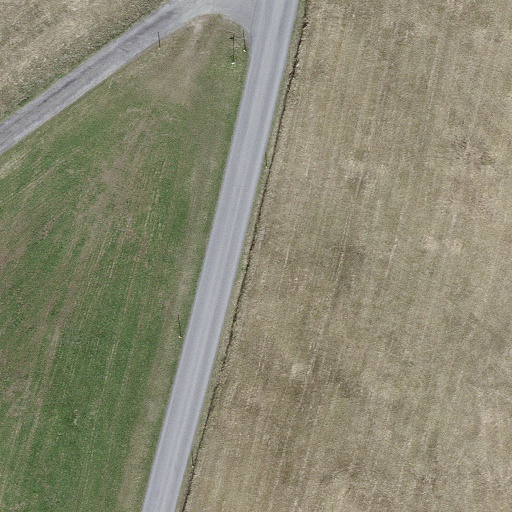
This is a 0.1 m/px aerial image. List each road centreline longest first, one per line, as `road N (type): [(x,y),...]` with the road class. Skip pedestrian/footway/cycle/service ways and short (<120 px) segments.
road 1 (unclassified): [(160,511),(281,0)]
road 2 (unclassified): [(197,0),(0,142)]
